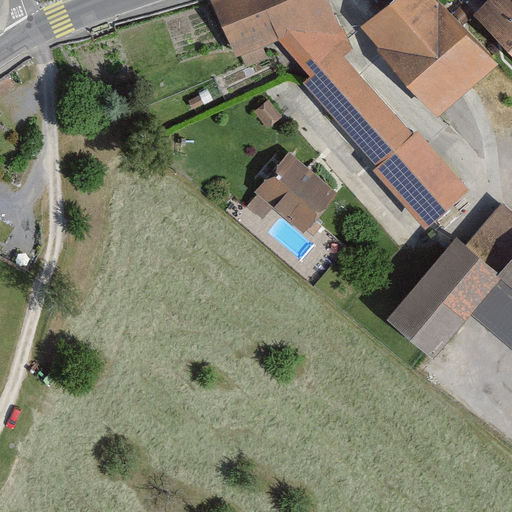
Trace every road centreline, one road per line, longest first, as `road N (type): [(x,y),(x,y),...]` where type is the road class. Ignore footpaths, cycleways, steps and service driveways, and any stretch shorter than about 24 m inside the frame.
road 1 (track): [(0,416),(60,212),(38,27)]
road 2 (unknown): [(341,0),(423,113),(501,185)]
road 3 (tertiary): [(109,0),(56,17),(0,53)]
